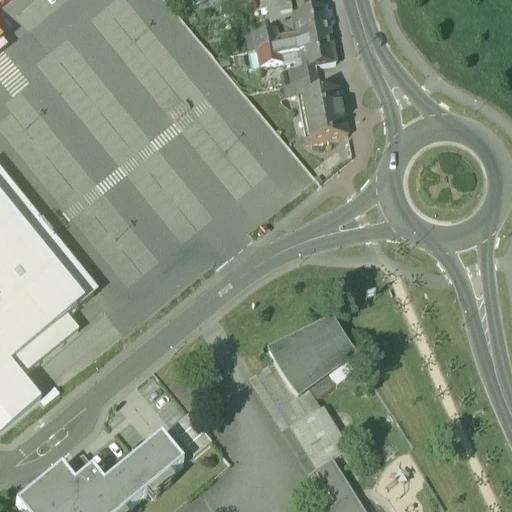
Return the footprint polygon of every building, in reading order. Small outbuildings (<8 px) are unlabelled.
[(0,0),(0,50),(1,50),(0,47),(0,15),(18,0),(0,0)] [(324,13),(292,19),(296,37),(297,47),(329,41),(324,13)] [(296,37),(276,41),(275,33),(253,37),(257,54),(297,47),(296,37)] [(329,41),(297,47),(299,56),(303,75),(313,73),(335,69),(329,41)] [(297,47),(257,54),(260,71),(282,67),(280,60),(299,56),(297,47)] [(303,75),(281,79),(284,90),(294,88),(315,84),(313,73),(303,75)] [(315,84),(294,88),(297,102),(319,98),(317,84),(315,84)] [(319,98),(297,102),(300,119),(305,118),(310,146),(344,140),(336,95),(319,98)] [(0,440),(37,410),(17,385),(77,336),(67,324),(94,301),(28,220),(16,230),(0,209),(0,440)] [(336,511),(359,511),(332,468),(350,457),(323,414),(319,417),(308,400),(310,398),(328,384),(355,364),(353,362),(352,363),(331,329),(332,328),(331,326),(267,358),(268,361),(269,360),(276,370),(261,379),(295,432),(289,436),(334,508),(336,511)] [(328,384),(310,398),(317,408),(336,393),(328,384)] [(172,434),(194,462),(211,448),(189,421),(172,434)] [(61,474),(14,511),(134,511),(184,472),(161,444),(104,490),(92,475),(83,482),(74,472),(65,479),(61,474)]
